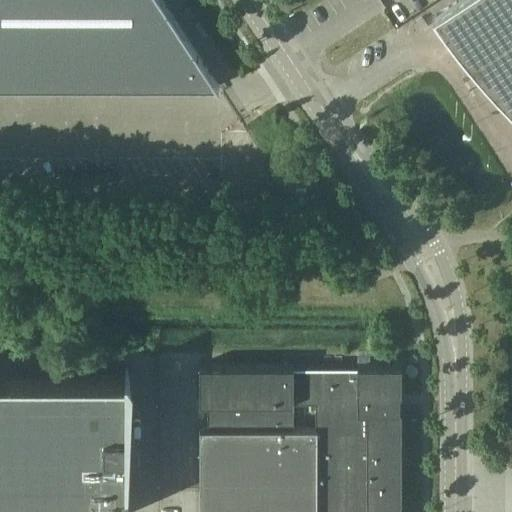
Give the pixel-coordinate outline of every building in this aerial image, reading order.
[(0,0),(0,83),(217,84),(161,0),(0,0)] [(511,0),(458,0),(434,16),(442,28),(451,40),(460,52),(470,63),(479,75),(489,86),(499,97),(510,107),(511,109),(511,0)] [(306,198),(306,187),(295,187),(295,198),(306,198)] [(400,392),(401,392),(401,365),(357,365),(293,366),(293,365),(200,365),(200,401),(208,402),(208,427),(200,427),(199,511),(401,511),(401,409),(399,409),(400,392)] [(114,511),(114,509),(126,509),(125,511),(128,511),(128,368),(126,368),(126,374),(97,374),(97,370),(0,370),(0,508),(3,509),(2,511),(114,511)]
